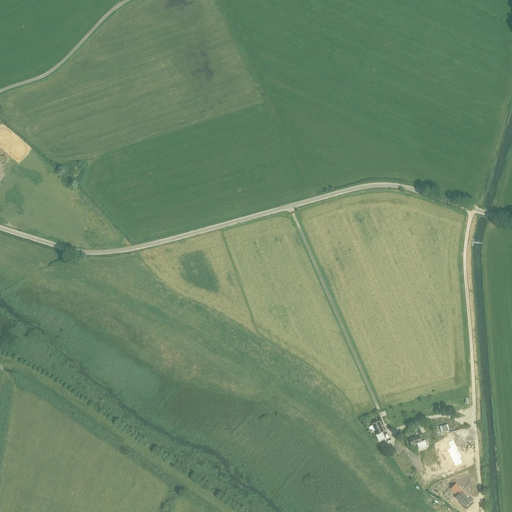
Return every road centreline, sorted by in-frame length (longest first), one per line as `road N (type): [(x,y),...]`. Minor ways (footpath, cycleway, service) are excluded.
road 1 (unclassified): [(0,228),(107,252),(378,185),(511,223)]
road 2 (track): [(472,211),(464,268),(481,511)]
road 3 (unclassified): [(0,90),(53,69),(128,0)]
